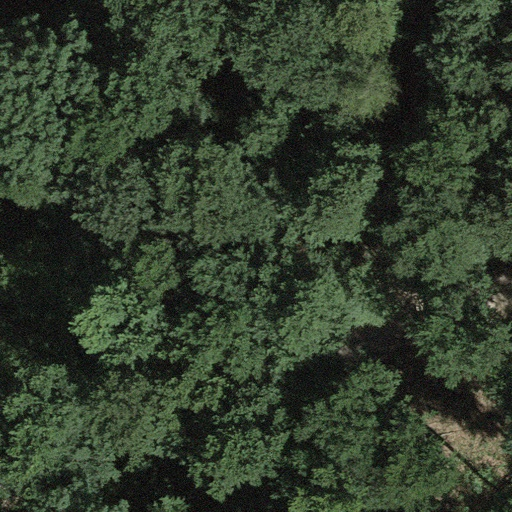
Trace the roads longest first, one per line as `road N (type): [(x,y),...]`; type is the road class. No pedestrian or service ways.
road 1 (track): [(0,474),(511,274)]
road 2 (track): [(371,326),(296,511)]
